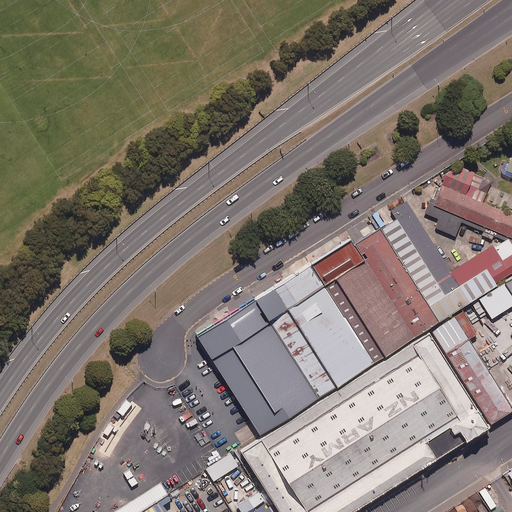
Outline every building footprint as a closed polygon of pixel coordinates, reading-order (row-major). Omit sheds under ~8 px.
[(488,178),(450,162),(433,204),(511,234),(511,211),(480,199),(488,178)] [(396,215),(379,226),(440,318),(441,320),(498,283),(488,268),(448,294),(396,215)] [(314,268),(375,360),(440,318),(379,226),(314,268)] [(511,251),(488,268),(498,283),(499,284),(511,275),(511,251)] [(254,295),(320,396),(375,360),(308,259),(254,295)] [(511,306),(511,304),(499,284),(479,297),(493,319),(511,306)] [(254,295),(198,332),(264,432),(320,396),(254,295)] [(511,400),(456,315),(434,330),(494,421),(511,408),(511,400)] [(428,329),(240,449),(280,511),(347,511),(488,424),(428,329)] [(131,403),(126,399),(117,410),(122,415),(131,403)] [(109,436),(113,428),(107,424),(99,436),(104,439),(107,434),(109,436)] [(98,456),(90,451),(82,465),(90,470),(98,456)] [(238,465),(230,452),(205,468),(213,480),(238,465)] [(166,511),(161,503),(170,498),(160,482),(113,511),(166,511)] [(272,511),(257,488),(236,502),(241,511),(272,511)]
